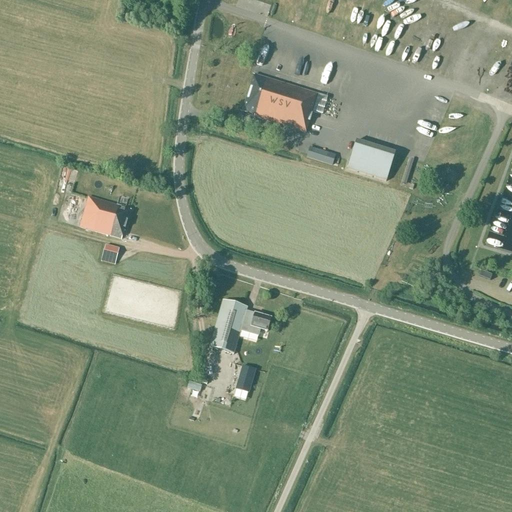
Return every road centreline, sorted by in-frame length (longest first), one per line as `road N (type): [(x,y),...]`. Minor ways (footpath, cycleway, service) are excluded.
road 1 (tertiary): [(369,308),(234,268),(193,236),(180,187),(181,146),(207,0)]
road 2 (unclassified): [(278,511),(369,308)]
road 3 (tertiary): [(511,353),(369,308)]
